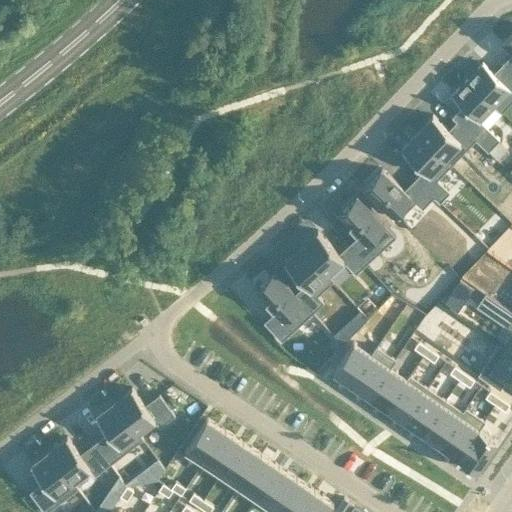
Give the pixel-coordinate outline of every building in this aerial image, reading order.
[(511,31),(502,41),(511,50),(511,53),(504,61),(511,68),(511,31)] [(483,62),(467,78),(495,104),(494,105),(502,112),(511,100),(511,68),(504,61),(494,72),(483,62)] [(467,78),(452,94),(463,105),(452,116),(457,120),(458,119),(477,138),(476,138),(488,150),(497,141),(500,138),(481,119),(494,105),(495,104),(467,78)] [(433,114),(418,130),(452,163),(476,138),(477,138),(458,119),(457,120),(449,129),(433,114)] [(418,130),(402,147),(424,168),(416,177),(435,195),(434,196),(440,201),(450,191),(438,178),(452,163),(418,130)] [(497,141),(488,150),(497,158),(506,149),(497,141)] [(382,167),(365,185),(400,218),(416,201),(423,208),(434,196),(435,195),(416,177),(405,189),(382,167)] [(358,193),(339,210),(360,233),(348,244),(366,263),(396,236),(358,193)] [(318,230),(301,245),(330,276),(331,276),(346,262),(356,273),(366,263),(348,244),(339,253),(318,230)] [(301,245),(285,260),(306,283),(295,293),(313,312),(325,301),(318,294),(334,279),(331,276),(330,276),(301,245)] [(424,291),(434,301),(457,276),(447,267),(424,291)] [(274,269),(256,286),(277,309),(264,321),(282,340),(313,312),(295,293),(274,269)] [(395,284),(390,290),(400,298),(405,291),(395,284)] [(405,291),(400,298),(409,305),(414,298),(405,291)] [(511,309),(486,291),(477,304),(511,328),(511,332),(503,345),(503,346),(511,352),(511,309)] [(462,305),(449,296),(444,302),(457,311),(462,305)] [(431,309),(442,316),(447,309),(437,302),(431,309)] [(359,310),(333,334),(342,344),(367,319),(359,310)] [(419,340),(415,347),(424,354),(429,347),(419,340)] [(354,341),(334,370),(352,383),(372,353),(354,341)] [(499,342),(478,373),(500,388),(508,376),(511,379),(511,352),(503,346),(503,345),(499,342)] [(372,353),(352,383),(370,395),(390,366),(391,366),(396,358),(377,345),(372,353)] [(429,347),(424,354),(434,361),(439,354),(429,347)] [(455,365),(450,371),(460,378),(465,372),(455,365)] [(390,366),(370,395),(388,407),(408,378),(407,377),(391,366),(390,366)] [(465,372),(460,378),(470,385),(475,378),(465,372)] [(408,378),(388,407),(406,419),(429,386),(410,373),(407,377),(408,378)] [(133,385),(115,398),(140,432),(141,432),(157,420),(160,424),(176,412),(160,391),(146,402),(133,385)] [(429,386),(406,419),(423,432),(446,398),(429,386)] [(490,389),(486,396),(496,403),(500,396),(490,389)] [(500,396),(496,403),(506,410),(510,403),(500,396)] [(109,429),(95,440),(111,461),(144,436),(141,432),(140,432),(115,398),(96,412),(109,429)] [(446,398),(423,432),(441,444),(464,410),(463,410),(446,398)] [(464,410),(441,444),(459,456),(479,427),(480,427),(486,419),(466,406),(463,410),(464,410)] [(207,415),(186,447),(204,459),(226,428),(207,415)] [(479,427),(459,456),(478,469),(498,439),(480,427),(479,427)] [(226,428),(204,459),(222,472),(244,440),(226,428)] [(68,433),(50,447),(73,477),(89,465),(95,472),(111,461),(95,440),(81,451),(68,433)] [(244,440),(222,472),(240,484),(262,452),(244,440)] [(44,478),(30,489),(46,510),(79,485),(73,477),(50,447),(32,460),(44,478)] [(262,452),(240,484),(258,496),(280,465),(262,452)] [(280,465),(258,496),(276,509),(297,477),(280,465)] [(144,478),(139,471),(127,479),(129,481),(144,478)] [(107,511),(121,493),(127,483),(120,473),(96,508),(98,511),(107,511)] [(297,477),(276,509),(280,511),(299,511),(315,489),(297,477)] [(176,479),(171,486),(172,486),(174,488),(181,493),(186,486),(176,479)] [(164,481),(160,487),(170,494),(174,488),(172,486),(171,486),(164,481)] [(127,483),(121,493),(127,497),(134,487),(127,483)] [(315,489),(299,511),(326,511),(334,502),(315,489)] [(194,492),(189,498),(199,505),(204,498),(194,492)] [(345,497),(336,509),(339,511),(349,511),(355,504),(345,497)] [(204,498),(199,505),(209,511),(214,505),(204,498)] [(186,503),(181,510),(184,511),(194,511),(196,510),(186,503)]
